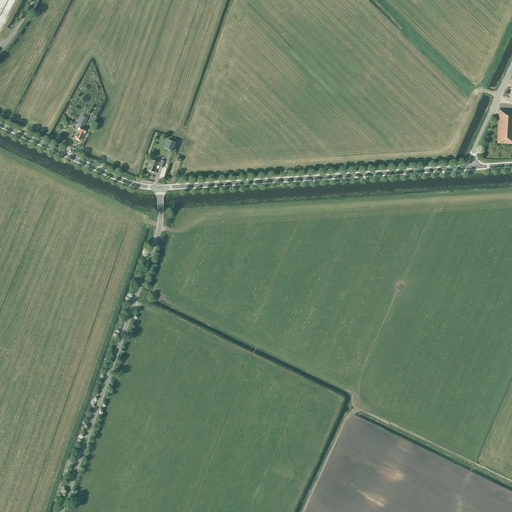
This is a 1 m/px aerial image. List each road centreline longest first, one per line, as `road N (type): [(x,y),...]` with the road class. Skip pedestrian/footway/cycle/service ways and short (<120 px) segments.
road 1 (unclassified): [(60,511),(158,227),(158,188)]
road 2 (unclassified): [(158,188),(472,166)]
road 3 (unclassified): [(158,188),(116,179),(0,126)]
